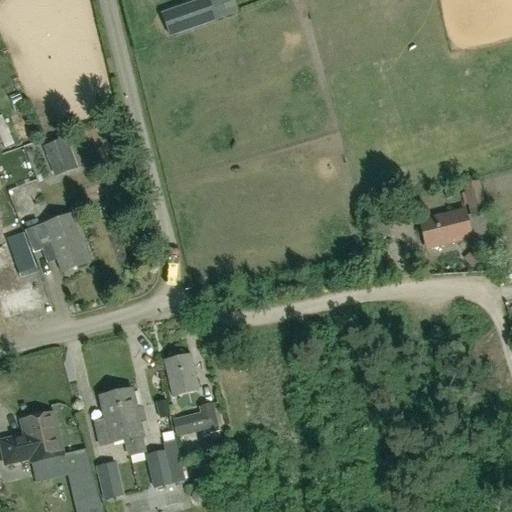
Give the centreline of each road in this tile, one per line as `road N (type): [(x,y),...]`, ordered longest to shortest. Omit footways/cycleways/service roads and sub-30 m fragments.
road 1 (unclassified): [(0,346),(155,307),(173,277),(105,0)]
road 2 (track): [(511,362),(490,278),(352,288),(223,313),(167,295)]
